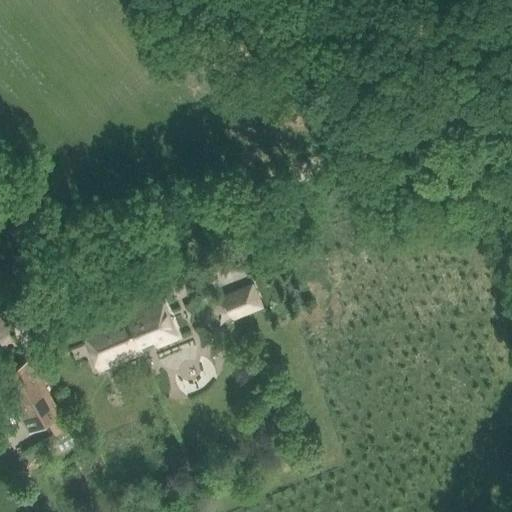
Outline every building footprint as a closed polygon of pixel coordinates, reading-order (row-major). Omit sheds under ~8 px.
[(232,305),(227,294),(218,297),(223,308),(231,305),(232,305)] [(163,296),(126,310),(142,350),(144,349),(141,343),(154,337),(157,344),(179,336),(163,296)] [(84,327),(100,367),(142,350),(126,310),(84,327)] [(28,358),(0,374),(0,378),(28,428),(45,419),(59,411),(28,358)] [(59,411),(45,419),(54,436),(68,428),(59,411)]
